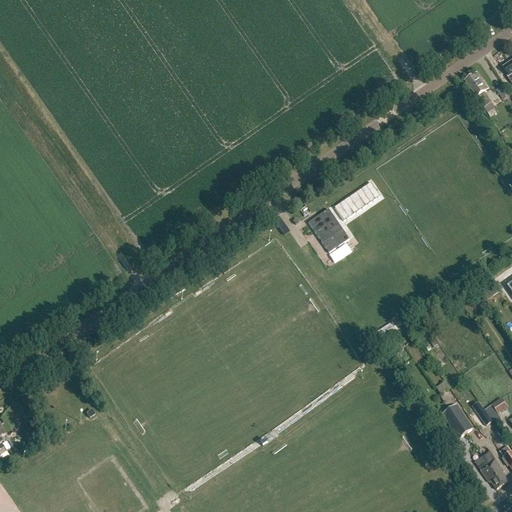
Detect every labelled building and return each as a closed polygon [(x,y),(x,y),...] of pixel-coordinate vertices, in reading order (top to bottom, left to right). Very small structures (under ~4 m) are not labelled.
[(507,78),(511,84),(511,62),(503,69),(508,77),(507,78)] [(476,79),(474,76),(465,82),(476,98),(476,99),(483,109),(491,104),(484,93),(488,90),(479,77),(476,79)] [(503,88),(495,93),(502,103),(510,98),(503,88)] [(484,110),(490,118),(497,113),(491,104),(484,110)] [(308,224),(329,255),(349,241),(328,211),(308,224)] [(480,293),(473,297),(479,306),(486,302),(480,293)] [(501,397),(491,405),(484,410),(494,423),(500,418),(497,414),(508,407),(501,397)] [(457,403),(449,408),(465,433),(473,428),(457,403)] [(487,428),(493,424),(478,404),(473,408),(487,428)] [(465,433),(449,408),(442,413),(458,438),(465,433)] [(85,413),(89,418),(94,415),(91,409),(85,413)] [(508,468),(509,467),(511,471),(511,454),(507,448),(500,454),(504,459),(502,461),(508,468)] [(483,458),(503,487),(509,483),(503,475),(505,474),(490,453),(483,458)] [(491,483),(497,492),(503,487),(483,458),(475,464),(490,484),(491,483)]
